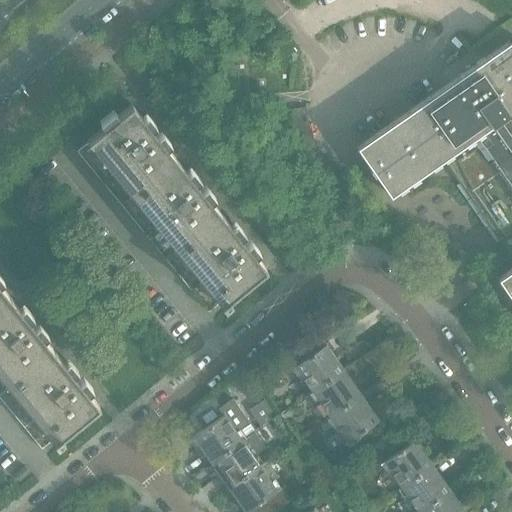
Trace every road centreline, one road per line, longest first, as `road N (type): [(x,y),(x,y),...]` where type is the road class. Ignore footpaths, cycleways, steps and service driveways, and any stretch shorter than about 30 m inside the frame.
road 1 (residential): [(127,445),(321,284),(347,274),(379,283)]
road 2 (residential): [(511,449),(422,321),(379,283)]
road 3 (secondary): [(0,83),(99,0)]
